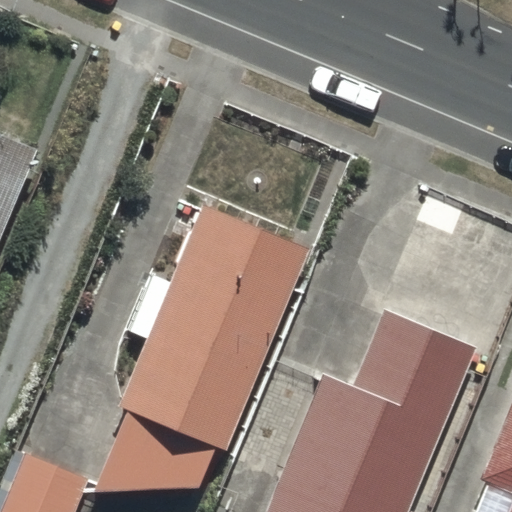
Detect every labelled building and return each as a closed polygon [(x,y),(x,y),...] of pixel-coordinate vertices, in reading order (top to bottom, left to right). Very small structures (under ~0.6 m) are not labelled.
[(0,227),(29,155),(0,143),(0,227)] [(123,337),(139,344),(111,411),(124,417),(89,497),(193,496),(211,453),(219,457),(305,254),(197,208),(164,284),(149,277),(123,337)] [(347,391),(316,379),(262,511),(406,511),(469,355),(376,318),(347,391)] [(511,511),(511,390),(474,485),(483,488),(473,511),(511,511)] [(69,511),(83,476),(18,451),(0,497),(0,511),(69,511)]
